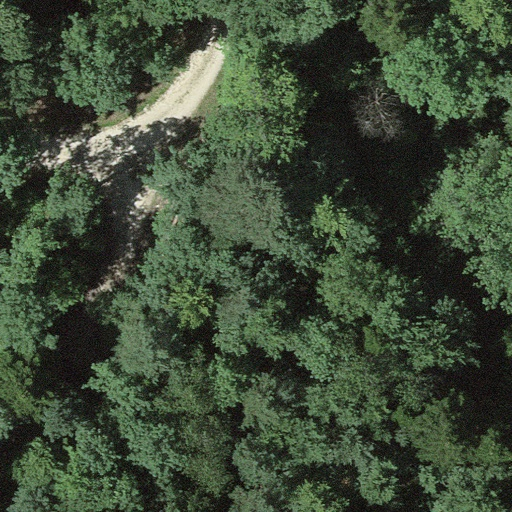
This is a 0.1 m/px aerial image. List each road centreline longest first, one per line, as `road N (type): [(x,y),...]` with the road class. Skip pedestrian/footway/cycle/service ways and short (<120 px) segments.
road 1 (track): [(269,0),(511,394)]
road 2 (track): [(158,119),(127,242),(0,455)]
road 3 (track): [(158,119),(31,157),(0,154)]
road 4 (track): [(218,0),(213,25),(158,119)]
